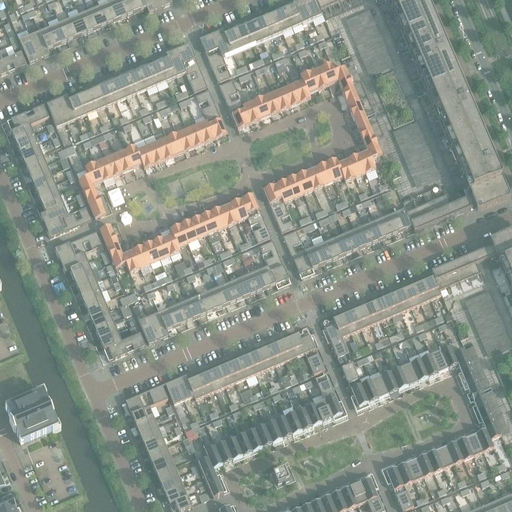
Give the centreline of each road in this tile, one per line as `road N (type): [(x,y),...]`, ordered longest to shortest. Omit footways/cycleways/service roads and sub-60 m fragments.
road 1 (residential): [(92,393),(511,216)]
road 2 (residential): [(0,100),(239,0)]
road 3 (residential): [(0,176),(92,393)]
road 4 (tertiary): [(456,0),(511,134)]
road 5 (residential): [(92,393),(142,511)]
